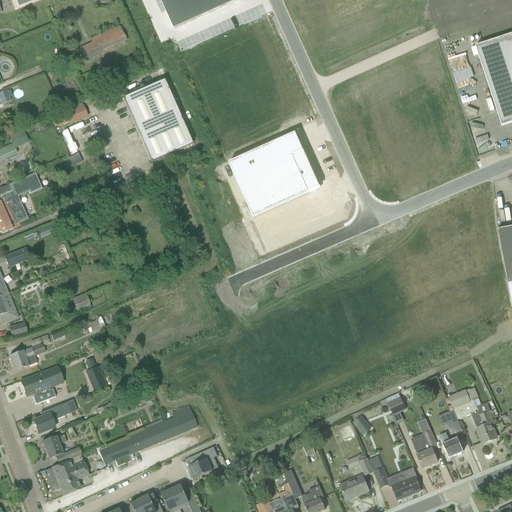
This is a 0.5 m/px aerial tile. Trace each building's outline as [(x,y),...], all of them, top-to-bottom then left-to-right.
[(239,0),(161,0),(175,30),(240,1),(239,0)] [(416,0),(319,0),(341,49),(423,13),(418,4),(416,0)] [(81,48),(86,61),(104,54),(103,53),(127,42),(119,27),(91,39),(92,43),(81,48)] [(511,34),(475,46),(501,127),(511,123),(511,34)] [(123,99),(151,163),(192,146),(164,81),(123,99)] [(0,101),(1,105),(11,102),(7,91),(0,93),(0,101)] [(70,123),(70,125),(88,118),(83,105),(50,118),(54,129),(70,123)] [(295,134),(229,164),(253,219),(320,189),(295,134)] [(0,149),(0,162),(17,155),(12,144),(0,149)] [(78,155),(69,159),(73,168),(82,164),(78,155)] [(21,180),(10,185),(12,191),(15,190),(18,197),(30,192),(30,194),(43,189),(36,174),(27,178),(21,180)] [(0,230),(2,234),(17,228),(20,227),(19,226),(18,224),(28,220),(18,197),(15,190),(12,191),(8,193),(0,196),(0,230)] [(509,302),(511,308),(511,227),(497,231),(490,232),(493,253),(500,252),(509,302)] [(26,252),(5,260),(9,270),(30,262),(26,252)] [(0,323),(1,326),(18,319),(8,294),(0,297),(0,323)] [(72,299),(77,313),(90,308),(85,294),(72,299)] [(89,322),(81,325),(84,333),(88,331),(89,334),(105,328),(100,315),(94,317),(95,319),(96,321),(90,324),(89,322)] [(9,329),(11,337),(27,333),(24,325),(9,329)] [(51,336),(53,341),(65,337),(63,332),(51,336)] [(19,353),(9,357),(15,372),(37,364),(34,357),(45,353),(43,347),(42,344),(41,345),(41,343),(42,342),(48,340),(47,337),(30,343),(32,349),(31,349),(19,353)] [(90,344),(86,349),(90,353),(94,348),(90,344)] [(108,364),(99,367),(101,373),(112,368),(110,364),(108,365),(108,364)] [(33,398),(36,405),(55,398),(52,390),(49,392),(48,389),(63,384),(57,367),(36,375),(20,383),(26,398),(33,395),(34,397),(33,398)] [(97,368),(85,373),(93,392),(105,387),(97,368)] [(60,386),(64,394),(69,392),(65,384),(60,386)] [(466,391),(448,398),(454,411),(453,412),(456,421),(457,421),(471,415),(477,430),(479,436),(483,445),(496,440),(493,433),(494,432),(491,424),(493,424),(488,414),(487,414),(481,417),(474,400),(470,402),(466,392),(466,391)] [(145,398),(149,407),(156,405),(151,395),(145,398)] [(96,411),(99,416),(128,404),(126,398),(96,411)] [(399,398),(387,403),(393,417),(399,414),(396,407),(403,404),(400,398),(399,398)] [(33,422),(38,434),(54,428),(51,421),(76,411),(73,402),(40,414),(42,419),(33,422)] [(98,451),(104,467),(115,462),(117,467),(131,462),(129,457),(198,428),(189,407),(172,414),(173,418),(157,424),(158,425),(131,435),(132,437),(98,451)] [(361,417),(353,424),(363,436),(371,429),(361,417)] [(462,432),(457,421),(456,421),(446,425),(449,432),(453,430),(455,435),(462,432)] [(352,424),(339,430),(345,443),(355,438),(353,433),(355,432),(352,424)] [(417,457),(422,470),(437,464),(432,451),(437,448),(431,432),(411,440),(418,456),(417,457)] [(463,453),(457,439),(449,443),(445,434),(438,437),(448,459),(456,456),(458,458),(462,456),(462,453),(463,453)] [(55,458),(58,464),(82,455),(79,448),(63,454),(59,445),(66,443),(64,436),(57,439),(56,437),(42,443),(48,461),(55,458)] [(303,448),(307,458),(315,454),(311,445),(303,448)] [(339,484),(350,510),(372,501),(366,486),(375,483),(360,448),(352,451),(362,474),(339,484)] [(217,471),(219,470),(214,459),(217,457),(214,449),(208,451),(197,456),(200,464),(189,468),(190,471),(188,472),(191,478),(193,478),(194,480),(217,471)] [(52,469),(63,497),(81,490),(77,481),(89,476),(81,456),(69,461),(70,462),(52,469)] [(370,461),(381,489),(389,485),(378,458),(370,461)] [(391,487),(397,501),(420,492),(415,479),(416,478),(412,469),(401,474),(404,482),(391,487)] [(284,474),(295,500),(302,497),(291,471),(284,474)] [(178,486),(171,489),(181,510),(190,506),(192,511),(199,511),(192,495),(187,497),(182,486),(179,487),(178,486)] [(304,507),(306,511),(322,511),(325,511),(320,500),(324,498),(319,487),(308,492),(310,497),(302,500),(304,507)] [(176,511),(181,510),(171,489),(164,492),(165,494),(161,495),(169,511),(176,511)] [(274,511),(273,511),(293,511),(292,511),(298,508),(293,495),(279,501),(282,508),(274,511)] [(155,511),(149,496),(145,498),(144,496),(138,499),(143,511),(155,511)] [(133,504),(129,505),(132,511),(143,511),(138,499),(132,502),(133,504)] [(256,506),(258,511),(272,511),(273,511),(268,501),(256,506)]
